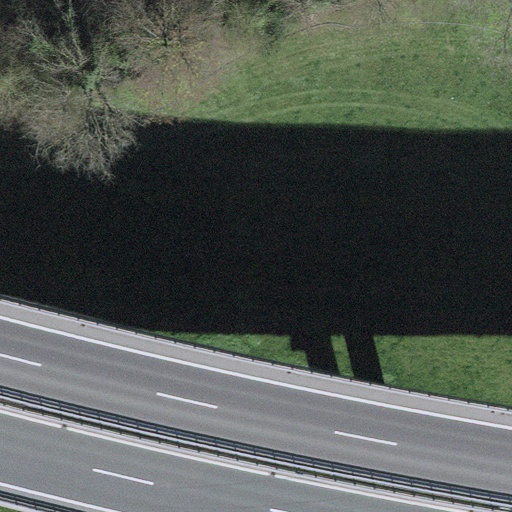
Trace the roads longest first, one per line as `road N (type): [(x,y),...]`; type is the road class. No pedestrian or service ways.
road 1 (motorway): [(511,465),(210,409),(0,354)]
road 2 (motorway): [(0,449),(270,511)]
